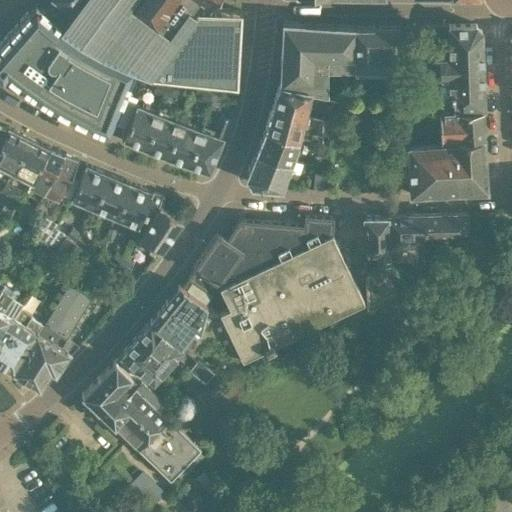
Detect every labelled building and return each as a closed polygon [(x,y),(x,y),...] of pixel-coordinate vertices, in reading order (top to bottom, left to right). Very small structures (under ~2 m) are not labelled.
[(34,4),(0,43),(0,79),(1,80),(6,74),(17,82),(27,90),(33,94),(39,98),(49,104),(56,108),(66,113),(73,117),(84,122),(108,132),(134,67),(147,72),(147,73),(237,85),(241,10),(196,7),(195,11),(188,6),(189,4),(191,5),(194,2),(195,0),(204,0),(206,1),(210,1),(210,0),(53,0),(49,5),(45,11),(43,9),(42,10),(35,3),(34,4)] [(279,83),(310,89),(324,92),(325,67),(353,67),(353,71),(385,71),(385,66),(398,65),(398,25),(354,26),(354,25),(336,24),(336,25),(301,23),(301,22),(283,21),(279,83)] [(480,107),(484,107),(480,28),(476,27),(448,24),(449,56),(438,56),(438,81),(428,81),(428,85),(353,82),(353,93),(407,95),(432,94),(439,94),(460,93),(462,108),(480,107)] [(156,83),(154,91),(164,95),(167,87),(156,83)] [(278,83),(271,104),(307,114),(311,102),(307,100),(310,89),(279,83),(278,83)] [(172,88),(167,87),(164,95),(174,98),(177,90),(172,88)] [(210,102),(213,93),(202,90),(200,99),(210,102)] [(213,93),(210,102),(220,105),(223,97),(213,93)] [(460,93),(439,94),(432,94),(432,109),(441,109),(442,139),(444,141),(455,141),(455,136),(482,136),(480,107),(462,108),(460,93)] [(165,154),(179,122),(135,104),(121,138),(165,154)] [(307,114),(271,104),(265,126),(297,137),(323,144),(323,118),(307,114)] [(200,129),(199,129),(186,162),(209,171),(230,117),(221,115),(214,132),(200,129)] [(0,183),(19,197),(34,171),(47,146),(8,125),(0,122),(0,183)] [(199,129),(179,122),(165,154),(186,162),(199,129)] [(297,137),(265,126),(255,149),(300,161),(302,157),(296,155),(298,148),(294,147),(297,137)] [(455,141),(444,141),(408,145),(409,192),(485,188),(482,136),(455,136),(455,141)] [(43,191),(63,153),(49,146),(34,171),(40,174),(34,186),(43,191)] [(300,161),(255,149),(245,173),(250,182),(280,185),(284,173),(289,174),(290,170),(297,173),(301,162),(300,161)] [(63,153),(43,191),(58,197),(76,159),(63,153)] [(92,206),(106,172),(84,163),(69,196),(92,206)] [(106,172),(92,206),(114,215),(128,181),(106,172)] [(322,177),(315,176),(313,188),(322,189),(322,177)] [(150,190),(128,181),(114,215),(137,225),(139,222),(150,190)] [(150,190),(139,222),(146,224),(138,236),(159,250),(181,217),(160,203),(163,196),(150,190)] [(481,214),(490,245),(497,242),(501,233),(495,210),(481,214)] [(466,212),(386,215),(388,247),(422,245),(422,239),(469,235),(466,212)] [(218,310),(234,342),(241,357),(264,347),(265,349),(273,345),(272,343),(363,300),(331,232),(332,215),(304,213),(303,222),(238,217),(225,236),(217,230),(192,266),(193,268),(187,277),(208,291),(214,282),(219,285),(228,306),(218,310)] [(388,247),(386,215),(363,214),(365,253),(376,252),(376,269),(389,268),(388,247)] [(74,241),(80,233),(71,226),(65,234),(74,241)] [(89,240),(80,233),(74,241),(84,247),(89,240)] [(118,265),(124,257),(115,251),(109,258),(118,265)] [(132,264),(124,257),(118,265),(127,271),(132,264)] [(42,320),(41,322),(13,368),(38,384),(50,366),(54,369),(71,352),(52,340),(57,332),(65,337),(66,335),(65,335),(76,318),(78,316),(77,316),(88,299),(89,298),(83,291),(75,286),(66,283),(65,283),(64,284),(65,285),(54,302),(54,301),(52,304),(53,304),(43,321),(42,320)] [(216,311),(191,292),(178,283),(164,300),(211,339),(222,348),(234,342),(218,310),(216,311)] [(1,287),(0,287),(0,338),(14,317),(22,303),(11,296),(14,291),(3,284),(1,287)] [(211,339),(164,300),(149,319),(182,345),(196,356),(211,339)] [(14,317),(0,338),(0,359),(13,368),(41,322),(40,321),(40,317),(35,314),(32,316),(30,315),(25,323),(14,317)] [(182,345),(149,319),(147,321),(136,333),(168,360),(175,353),(189,365),(188,366),(204,379),(212,369),(196,356),(182,345)] [(168,360),(136,333),(119,352),(152,379),(168,360)] [(139,376),(137,379),(114,358),(80,393),(96,408),(97,407),(112,421),(111,422),(113,424),(114,424),(169,478),(200,446),(168,415),(170,413),(165,401),(139,376)] [(188,409),(191,405),(194,401),(192,394),(186,390),(179,392),(174,401),(175,408),(181,411),(188,409)]
